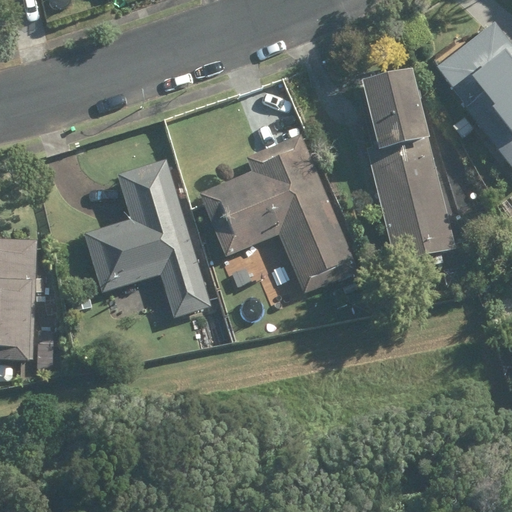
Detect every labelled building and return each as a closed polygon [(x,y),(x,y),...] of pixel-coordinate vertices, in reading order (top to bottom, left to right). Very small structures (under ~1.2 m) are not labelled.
[(511,53),(492,27),(433,71),(511,176),(511,53)] [(408,73),(349,87),(391,267),(450,254),(408,73)] [(361,275),(301,141),(249,163),(254,175),(201,199),(228,260),(246,252),(274,314),(295,304),(304,325),(342,308),(333,287),(361,275)] [(166,164),(115,180),(127,227),(82,239),(98,298),(159,280),(173,323),(213,310),(166,164)] [(35,246),(0,243),(0,372),(25,374),(35,246)]
